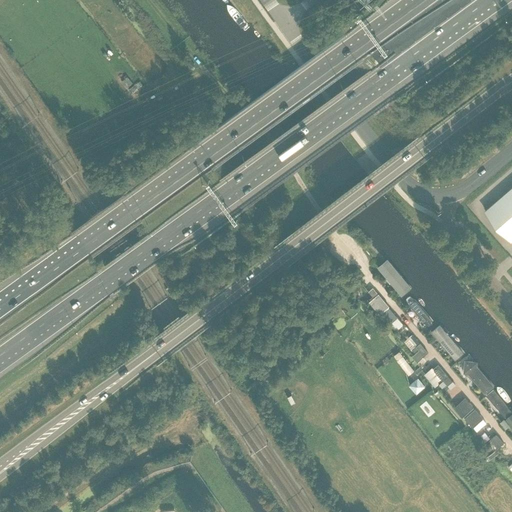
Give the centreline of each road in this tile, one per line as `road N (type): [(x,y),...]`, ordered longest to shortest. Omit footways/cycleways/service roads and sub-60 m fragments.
road 1 (motorway): [(0,354),(491,0)]
road 2 (motorway): [(423,0),(0,308)]
road 3 (secondary): [(132,369),(511,81)]
road 4 (residential): [(511,446),(346,248)]
road 5 (tertiary): [(283,21),(405,180),(424,194),(448,195)]
road 6 (track): [(346,248),(294,173),(197,63)]
road 7 (secondary): [(0,477),(132,369)]
road 8 (secondary): [(132,369),(0,462)]
